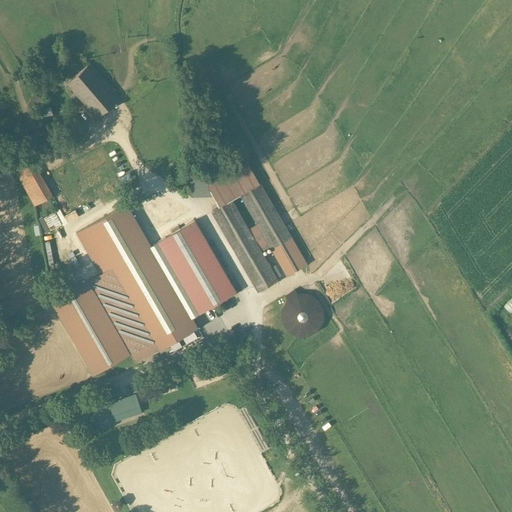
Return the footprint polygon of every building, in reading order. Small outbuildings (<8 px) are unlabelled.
[(120,99),(89,64),(67,83),(96,117),(95,118),(96,118),(120,99)] [(52,196),(32,161),(15,171),(34,206),(52,196)] [(246,161),(210,182),(210,176),(192,177),(193,193),(210,192),(218,207),(230,200),(260,251),(270,245),(288,275),(306,265),(291,238),(246,161)] [(71,222),(129,190),(118,169),(59,200),(71,222)] [(260,251),(230,200),(218,207),(212,211),(259,292),(277,281),(260,251)] [(151,246),(126,204),(76,233),(100,274),(100,275),(147,356),(198,327),(192,318),(151,246)] [(194,220),(180,229),(178,226),(170,231),(172,233),(157,242),(151,246),(192,318),(236,292),(194,220)] [(147,356),(100,275),(100,274),(51,302),(93,375),(130,353),(132,352),(135,358),(138,358),(145,354),(147,356)] [(307,295),(302,294),(297,295),(294,291),(285,296),(287,300),(284,305),(282,310),(281,315),(282,320),(284,325),(288,330),(292,333),(297,335),(302,336),(308,335),(313,333),(317,329),(320,325),(322,320),(323,315),(322,309),(320,304),(317,300),(312,297),(307,295)] [(140,377),(136,379),(140,390),(144,388),(140,377)] [(172,385),(161,389),(163,393),(174,389),(172,385)] [(136,393),(94,406),(100,426),(142,413),(136,393)]
